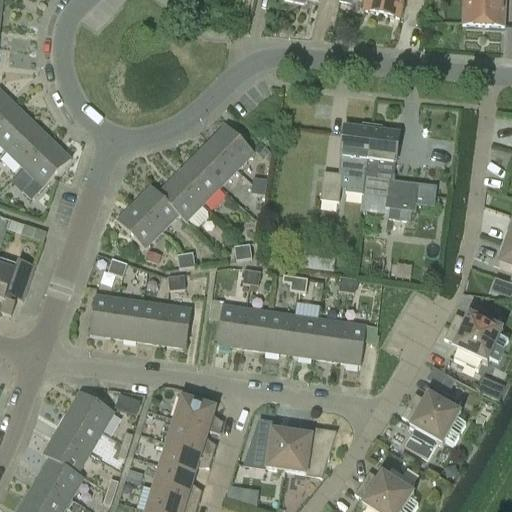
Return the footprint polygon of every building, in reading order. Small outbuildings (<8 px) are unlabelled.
[(366,0),(364,14),(399,22),(403,0),(366,0)] [(504,30),(505,0),(463,0),(462,28),(504,30)] [(0,126),(17,110),(0,93),(0,126)] [(0,148),(7,156),(35,127),(17,110),(0,126),(0,148)] [(25,173),(53,144),(35,127),(7,156),(25,173)] [(209,145),(237,173),(254,156),(226,128),(209,145)] [(339,206),(341,191),(346,192),(346,196),(363,198),(372,132),(344,128),(338,178),(323,176),(320,204),(339,206)] [(419,188),(393,184),(399,135),(372,132),(363,198),(386,202),(385,212),(390,212),(388,224),(410,227),(412,215),(415,215),(419,188)] [(53,144),(25,173),(35,183),(23,195),(31,203),(71,162),(53,144)] [(192,163),(220,191),(237,173),(209,145),(192,163)] [(270,167),(272,159),(261,148),(255,154),(264,164),(265,162),(270,167)] [(220,191),(192,163),(175,179),(203,207),(220,191)] [(207,216),(201,210),(203,207),(175,179),(158,196),(151,189),(151,190),(179,218),(180,218),(186,224),(188,223),(194,229),(198,230),(208,219),(207,216)] [(252,189),(266,191),(267,183),(253,181),(252,189)] [(252,189),(251,197),(265,199),(266,191),(252,189)] [(179,218),(151,190),(134,207),(162,235),(179,218)] [(145,253),(162,235),(134,207),(116,224),(145,253)] [(25,228),(21,238),(32,242),(36,231),(25,228)] [(36,231),(32,242),(44,246),(47,235),(40,233),(36,231)] [(244,263),(252,262),(250,248),(242,249),(244,263)] [(242,249),(234,250),(236,264),(244,263),(242,249)] [(511,251),(507,249),(499,270),(511,274),(511,251)] [(159,260),(149,256),(146,265),(156,269),(159,260)] [(185,258),(187,271),(195,270),(193,256),(185,258)] [(187,271),(185,258),(177,259),(179,273),(187,271)] [(318,274),(319,262),(304,260),(302,272),(318,274)] [(115,278),(120,265),(112,263),(107,276),(115,278)] [(0,268),(0,304),(4,306),(5,306),(5,304),(7,299),(10,300),(23,305),(35,270),(18,264),(14,274),(11,272),(0,268)] [(120,265),(115,278),(123,281),(127,268),(120,265)] [(250,288),(252,275),(244,273),(242,287),(250,288)] [(252,275),(250,288),(258,290),(260,276),(252,275)] [(176,280),(177,294),(185,293),(184,279),(176,280)] [(283,287),(291,288),(290,294),(298,295),(300,281),(284,279),(283,287)] [(177,294),(176,280),(168,281),(169,295),(177,294)] [(300,281),(298,295),(306,296),(307,282),(300,281)] [(346,296),(348,282),(340,281),(338,295),(346,296)] [(348,282),(346,296),(354,297),(356,283),(348,282)] [(114,342),(120,302),(95,299),(89,338),(114,342)] [(120,302),(114,342),(138,345),(143,306),(120,302)] [(143,306),(138,345),(161,349),(167,309),(143,306)] [(167,309),(161,349),(186,352),(191,312),(167,309)] [(241,352),(247,312),(222,309),(216,348),(241,352)] [(247,312),(241,352),(265,355),(270,316),(247,312)] [(449,330),(503,355),(508,343),(500,339),(502,334),(497,331),(501,323),(477,312),(473,320),(468,318),(466,323),(455,318),(449,330)] [(270,316),(265,355),(288,359),(294,319),(270,316)] [(294,319),(288,359),(312,362),(318,323),(294,319)] [(318,323),(312,362),(336,366),(341,326),(318,323)] [(341,326),(336,366),(360,369),(366,330),(341,326)] [(503,355),(449,330),(444,342),(455,347),(452,352),(458,355),(454,363),(478,374),(482,366),(487,368),(489,362),(498,366),(503,355)] [(440,388),(444,382),(446,378),(434,371),(428,382),(440,389),(440,388)] [(492,400),(499,403),(504,391),(497,388),(492,400)] [(408,409),(459,438),(466,427),(457,423),(461,417),(456,415),(460,406),(438,393),(433,402),(428,399),(425,403),(415,398),(408,409)] [(67,416),(102,437),(114,415),(80,395),(67,416)] [(141,406),(120,399),(115,413),(136,420),(141,406)] [(208,434),(208,435),(220,438),(224,426),(212,423),(216,410),(181,400),(174,423),(208,434)] [(459,438),(408,409),(401,421),(412,427),(409,431),(414,434),(409,443),(405,450),(428,463),(437,447),(442,450),(445,445),(453,449),(459,438)] [(55,437),(90,457),(102,437),(67,416),(55,437)] [(208,435),(208,434),(174,423),(167,446),(213,461),(216,449),(205,445),(208,435)] [(287,475),(292,436),(275,433),(276,426),(258,424),(242,471),(265,474),(265,472),(287,475)] [(292,436),(287,475),(306,478),(306,480),(322,482),(336,435),(309,431),(308,438),(292,436)] [(122,448),(129,451),(133,439),(125,436),(122,448)] [(43,458),(84,482),(84,481),(78,477),(90,457),(55,437),(43,458)] [(213,461),(167,446),(160,469),(194,480),(198,469),(209,472),(213,461)] [(129,451),(122,448),(118,460),(126,463),(129,451)] [(37,482),(71,502),(84,482),(43,458),(49,462),(37,482)] [(153,492),(199,506),(202,495),(191,491),(194,480),(160,469),(153,492)] [(362,487),(400,511),(415,511),(418,509),(410,503),(413,498),(409,495),(414,487),(392,473),(387,481),(382,478),(379,482),(369,476),(362,487)] [(143,478),(129,474),(126,484),(140,488),(143,478)] [(25,503),(40,511),(65,511),(71,502),(37,482),(25,503)] [(107,495),(114,498),(118,486),(110,483),(107,495)] [(400,511),(362,487),(354,498),(364,505),(361,509),(365,511),(400,511)] [(197,511),(199,506),(153,492),(146,511),(197,511)] [(236,493),(231,493),(228,492),(225,502),(238,506),(242,494),(236,493)] [(114,498),(107,495),(103,507),(111,510),(114,498)] [(19,511),(40,511),(25,503),(19,511)]
